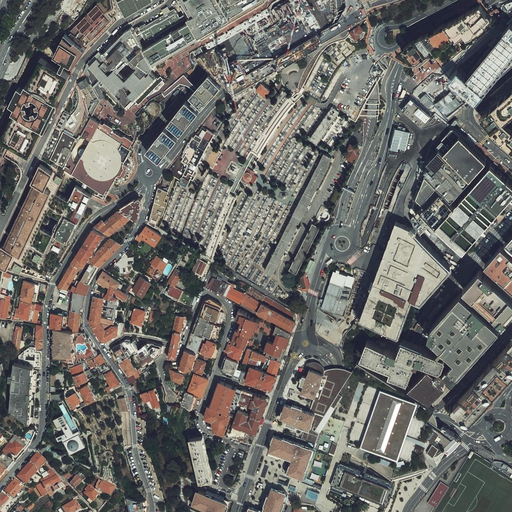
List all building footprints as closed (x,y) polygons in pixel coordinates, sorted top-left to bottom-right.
[(133,29),(91,67),(130,108),(160,81),(153,74),(156,67),(268,1),(267,0),(178,0),(186,14),(179,18),(174,9),(135,32),(133,29)] [(123,0),(118,3),(125,16),(150,0),(123,0)] [(481,3),(445,23),(455,34),(457,37),(467,32),(470,35),(483,27),(493,16),(481,3)] [(78,26),(81,31),(94,44),(115,21),(98,4),(78,26)] [(426,53),(416,61),(420,67),(435,54),(438,56),(438,58),(444,65),(499,17),(496,12),(493,16),(483,27),(470,35),(467,32),(457,37),(455,34),(435,51),(426,53)] [(511,19),(511,20),(467,75),(458,67),(450,77),(477,99),(511,56),(511,19)] [(417,37),(404,47),(405,49),(405,51),(413,61),(415,60),(416,61),(426,53),(435,51),(455,34),(445,23),(417,37)] [(359,25),(348,33),(355,42),(360,37),(359,36),(364,31),(359,25)] [(89,51),(94,44),(81,31),(79,37),(72,33),(69,37),(89,51)] [(65,62),(61,69),(70,74),(74,67),(76,68),(89,51),(69,37),(66,35),(55,57),(65,62)] [(353,52),(343,41),(320,58),(304,91),(322,99),(336,73),(353,52)] [(61,69),(42,59),(27,87),(24,93),(19,90),(11,107),(16,109),(0,140),(0,142),(30,157),(72,75),(70,74),(61,69)] [(197,90),(188,99),(200,110),(221,86),(210,77),(197,90)] [(85,88),(90,83),(87,79),(79,85),(87,95),(83,98),(87,103),(94,97),(90,91),(88,92),(85,88)] [(272,91),(262,84),(257,90),(266,98),(272,91)] [(511,125),(511,89),(492,107),(511,125)] [(402,109),(423,127),(432,115),(411,97),(402,109)] [(296,103),(289,98),(251,153),(259,156),(296,103)] [(146,109),(152,114),(159,108),(153,102),(146,109)] [(185,103),(165,127),(179,139),(199,114),(185,103)] [(511,125),(492,107),(481,117),(492,131),(511,147),(511,125)] [(320,145),(341,114),(331,109),(311,139),(320,145)] [(103,123),(91,117),(82,134),(92,139),(74,173),(108,191),(119,171),(124,174),(131,161),(126,159),(134,144),(132,143),(135,136),(127,132),(123,133),(114,128),(114,126),(105,121),(103,123)] [(216,135),(204,126),(195,136),(181,157),(184,158),(182,162),(188,165),(182,181),(180,184),(188,188),(216,135)] [(410,131),(395,127),(390,148),(398,150),(399,147),(406,149),(410,131)] [(432,166),(425,173),(454,197),(488,159),(452,128),(436,146),(439,148),(427,161),(432,166)] [(76,138),(63,132),(50,160),(63,166),(76,138)] [(177,143),(164,132),(147,154),(160,164),(177,143)] [(354,162),(360,146),(351,143),(345,159),(354,162)] [(334,158),(324,154),(265,273),(274,278),(334,158)] [(61,176),(38,162),(35,168),(38,169),(32,183),(34,184),(22,210),(4,248),(2,247),(0,251),(0,266),(21,273),(23,270),(21,269),(24,262),(48,274),(55,260),(57,261),(62,250),(27,235),(35,217),(33,215),(49,179),(57,182),(61,176)] [(456,203),(425,176),(417,197),(424,203),(418,210),(464,249),(511,195),(511,181),(491,163),(456,203)] [(256,174),(247,169),(241,181),(250,186),(256,174)] [(94,195),(61,176),(57,182),(49,179),(33,215),(35,217),(27,235),(62,250),(66,241),(69,242),(70,239),(68,238),(73,229),(75,230),(77,226),(79,227),(94,195)] [(171,192),(160,188),(151,223),(158,226),(162,216),(164,217),(171,201),(167,201),(171,192)] [(237,199),(231,195),(207,256),(213,261),(237,199)] [(138,199),(120,210),(131,216),(137,220),(143,201),(141,199),(138,199)] [(123,223),(131,216),(120,210),(106,222),(103,220),(97,226),(110,234),(113,231),(123,223)] [(325,210),(321,219),(327,222),(331,212),(325,210)] [(299,274),(319,226),(310,222),(290,270),(299,274)] [(125,225),(123,223),(113,231),(116,233),(125,225)] [(413,229),(400,224),(365,321),(403,335),(416,299),(425,302),(456,269),(413,229)] [(163,235),(147,226),(143,230),(140,236),(139,235),(137,238),(141,241),(144,238),(156,246),(163,235)] [(106,238),(108,235),(94,228),(83,246),(76,256),(87,261),(103,236),(106,238)] [(100,267),(122,244),(113,238),(100,251),(89,262),(90,262),(100,267)] [(511,248),(505,242),(489,260),(511,281),(511,248)] [(87,261),(76,256),(73,262),(62,280),(58,287),(62,288),(67,289),(81,265),(84,266),(87,261)] [(158,270),(162,273),(169,260),(165,258),(163,259),(158,256),(153,264),(159,268),(158,270)] [(196,273),(202,261),(199,259),(193,271),(196,273)] [(310,260),(305,271),(312,274),(317,263),(310,260)] [(209,264),(202,261),(196,273),(195,275),(202,279),(209,264)] [(90,284),(100,267),(90,262),(80,281),(90,284)] [(511,317),(511,291),(485,267),(468,286),(509,321),(511,317)] [(183,272),(176,269),(172,277),(168,283),(172,285),(184,290),(185,290),(190,280),(181,276),(183,272)] [(214,277),(209,275),(205,283),(205,284),(227,295),(231,286),(232,283),(228,280),(230,277),(219,270),(214,277)] [(303,271),(295,289),(303,292),(307,292),(309,287),(306,273),(303,271)] [(334,271),(322,309),(343,316),(355,278),(334,271)] [(104,272),(98,281),(103,284),(102,286),(105,287),(106,286),(110,288),(111,283),(115,286),(118,288),(119,286),(121,283),(104,272)] [(148,282),(141,277),(133,290),(143,296),(150,285),(147,283),(148,282)] [(35,291),(47,293),(48,289),(49,285),(36,281),(36,284),(25,280),(21,299),(33,301),(35,291)] [(90,286),(89,286),(80,282),(76,292),(85,294),(87,295),(90,286)] [(111,283),(110,288),(108,294),(106,299),(101,298),(103,294),(95,291),(93,305),(91,315),(115,320),(116,321),(116,319),(115,318),(114,318),(116,302),(112,301),(113,296),(115,286),(111,283)] [(184,290),(172,285),(168,293),(180,299),(184,290)] [(236,289),(231,286),(227,295),(241,302),(241,300),(243,301),(246,296),(244,295),(245,293),(236,289)] [(131,296),(125,292),(121,289),(118,288),(116,290),(119,292),(117,294),(126,299),(124,302),(126,304),(131,296)] [(265,298),(249,289),(246,296),(243,301),(241,305),(246,308),(257,313),(265,298)] [(191,306),(196,296),(185,290),(180,302),(191,306)] [(504,325),(465,290),(429,329),(459,357),(448,368),(457,377),(504,325)] [(69,326),(69,330),(78,332),(81,316),(81,312),(82,307),(83,308),(85,294),(76,292),(75,291),(74,299),(73,304),(72,311),(71,311),(71,313),(69,326)] [(6,297),(2,318),(8,319),(11,298),(6,297)] [(200,313),(223,321),(226,312),(222,305),(211,298),(206,300),(200,313)] [(298,319),(265,298),(257,313),(264,317),(286,328),(288,326),(293,329),(298,319)] [(31,308),(32,303),(21,301),(19,308),(17,308),(15,317),(19,317),(21,310),(25,311),(26,307),(31,308)] [(264,317),(257,313),(246,308),(241,305),(239,304),(235,315),(234,319),(239,320),(236,329),(235,328),(231,342),(249,348),(254,349),(256,350),(283,359),(292,331),(286,328),(264,317)] [(19,317),(20,317),(29,319),(31,308),(26,307),(25,311),(21,310),(19,317)] [(146,311),(135,308),(132,322),(142,325),(146,311)] [(152,311),(149,322),(152,323),(159,312),(152,311)] [(51,314),(51,328),(52,328),(54,328),(66,330),(67,326),(68,316),(53,314),(51,314)] [(200,314),(192,332),(204,336),(206,336),(221,342),(225,323),(200,314)] [(115,320),(91,315),(91,316),(90,322),(95,331),(101,341),(106,341),(118,334),(119,326),(114,326),(115,320)] [(174,330),(181,333),(184,333),(190,317),(177,315),(174,330)] [(43,327),(36,326),(36,344),(30,343),(30,346),(42,347),(43,327)] [(23,328),(16,327),(13,347),(19,348),(23,328)] [(66,330),(54,328),(54,358),(60,358),(61,367),(66,367),(71,367),(87,360),(96,356),(83,334),(83,332),(78,332),(69,330),(66,330)] [(174,330),(172,340),(172,343),(169,358),(173,358),(176,357),(181,333),(174,330)] [(97,355),(83,332),(83,334),(96,356),(97,355)] [(192,332),(186,349),(197,353),(198,353),(204,336),(192,332)] [(135,336),(133,335),(129,338),(131,339),(132,341),(138,350),(143,347),(139,340),(135,336)] [(418,361),(440,369),(445,367),(448,358),(446,355),(403,339),(398,352),(367,340),(360,359),(391,371),(388,377),(408,385),(418,361)] [(119,357),(121,360),(130,355),(134,353),(143,368),(165,350),(166,346),(165,345),(139,340),(143,347),(138,350),(132,341),(124,341),(113,348),(116,352),(119,357)] [(212,359),(216,360),(219,348),(216,347),(217,343),(208,340),(207,344),(204,343),(201,353),(207,355),(208,354),(213,356),(212,359)] [(511,340),(451,409),(450,411),(467,426),(469,426),(477,417),(506,385),(510,380),(511,377),(511,340)] [(243,349),(229,344),(227,351),(229,352),(228,357),(239,361),(243,349)] [(38,367),(42,367),(42,347),(30,346),(30,349),(28,349),(27,357),(36,357),(35,367),(38,367)] [(251,357),(254,349),(249,348),(244,362),(249,364),(251,357)] [(186,349),(180,367),(184,368),(187,369),(191,371),(197,353),(186,349)] [(280,367),(283,359),(256,350),(254,349),(251,357),(259,359),(260,360),(260,358),(267,360),(266,362),(270,363),(280,367)] [(106,362),(101,355),(88,362),(90,367),(89,368),(89,370),(96,367),(106,362)] [(232,376),(244,379),(247,370),(238,367),(240,361),(239,361),(228,357),(226,356),(222,367),(222,369),(223,372),(224,373),(232,376)] [(259,359),(251,357),(249,364),(251,365),(256,367),(259,359)] [(122,363),(130,376),(127,378),(129,382),(135,379),(132,375),(134,374),(136,377),(140,374),(130,358),(122,363)] [(198,359),(193,372),(196,373),(203,375),(207,363),(198,359)] [(111,369),(106,362),(96,367),(101,374),(111,369)] [(278,374),(280,367),(270,363),(266,362),(263,369),(278,374)] [(301,393),(316,398),(325,372),(325,371),(325,368),(323,366),(319,363),(316,362),(311,362),(307,364),(300,385),(304,386),(301,393)] [(13,363),(11,412),(32,425),(34,366),(33,366),(13,363)] [(310,431),(305,445),(315,448),(307,470),(306,469),(303,478),(288,472),(291,464),(293,465),(295,460),(287,458),(281,477),(289,480),(288,484),(279,481),(277,489),(273,488),(270,495),(269,495),(265,506),(266,506),(263,511),(259,511),(260,510),(251,507),(248,511),(282,511),(290,489),(320,499),(318,509),(319,511),(391,511),(402,483),(419,479),(423,475),(422,472),(436,466),(437,464),(439,462),(446,454),(448,455),(461,443),(461,440),(454,436),(455,435),(444,428),(440,427),(430,421),(434,415),(435,413),(360,363),(355,372),(351,371),(347,369),(345,369),(341,368),(337,369),(333,369),(330,370),(325,372),(316,398),(311,412),(316,414),(310,431)] [(73,377),(85,372),(81,364),(70,369),(73,377)] [(273,387),(278,374),(263,369),(258,367),(256,367),(251,365),(246,380),(270,388),(273,387)] [(184,368),(180,367),(178,372),(170,369),(172,379),(182,383),(187,369),(184,368)] [(435,374),(428,369),(408,391),(430,405),(446,385),(442,382),(447,376),(439,370),(435,374)] [(92,377),(89,370),(85,372),(73,377),(76,385),(88,380),(88,379),(92,377)] [(122,385),(113,370),(99,378),(100,380),(103,378),(105,377),(106,376),(109,383),(111,386),(106,388),(109,393),(113,390),(121,386),(122,385)] [(188,391),(203,396),(209,378),(194,373),(188,391)] [(220,381),(212,406),(229,413),(238,387),(220,381)] [(89,384),(78,390),(79,391),(85,403),(87,405),(97,400),(94,396),(95,395),(90,386),(89,384)] [(124,390),(121,386),(113,390),(115,395),(124,390)] [(256,393),(243,389),(236,408),(239,409),(248,412),(253,397),(255,398),(256,393)] [(151,402),(154,409),(160,406),(158,400),(158,399),(159,399),(156,390),(148,393),(148,392),(141,395),(144,405),(151,402)] [(194,402),(200,404),(203,397),(186,391),(181,404),(191,408),(194,402)] [(267,396),(256,393),(255,398),(253,397),(248,412),(262,418),(269,400),(267,396)] [(80,402),(74,394),(67,398),(73,407),(80,402)] [(117,400),(121,413),(129,411),(125,398),(117,400)] [(298,426),(310,431),(316,414),(311,412),(303,410),(304,408),(293,404),(292,406),(286,404),(281,418),(288,420),(287,424),(297,428),(298,426)] [(58,407),(63,415),(67,413),(62,405),(58,407)] [(173,406),(169,405),(165,407),(164,413),(172,415),(173,406)] [(212,406),(209,405),(205,418),(213,421),(214,430),(225,434),(232,414),(229,413),(218,409),(217,408),(212,406)] [(228,431),(226,436),(240,436),(247,436),(250,436),(252,431),(257,433),(261,423),(262,418),(248,412),(239,409),(233,429),(231,432),(228,431)] [(63,440),(71,455),(84,448),(77,436),(79,434),(81,434),(79,430),(78,431),(75,427),(67,413),(63,415),(54,421),(58,429),(62,427),(66,433),(57,438),(59,442),(63,440)] [(77,436),(84,448),(86,446),(79,434),(77,436)] [(282,456),(287,458),(295,460),(293,465),(291,464),(288,472),(303,478),(306,469),(307,470),(315,448),(305,445),(284,438),(283,439),(276,436),(271,451),(282,455),(282,456)] [(20,443),(14,438),(5,447),(16,456),(21,450),(24,452),(27,449),(20,443)] [(24,438),(20,443),(27,449),(31,444),(24,438)] [(210,481),(201,438),(192,440),(196,457),(194,457),(195,459),(194,460),(196,466),(198,466),(202,483),(210,481)] [(0,463),(7,469),(13,461),(3,453),(0,457),(0,463)] [(24,485),(45,462),(37,455),(17,478),(24,485)] [(511,469),(508,467),(502,464),(493,462),(492,463),(490,466),(511,479),(511,469)] [(44,482),(56,476),(46,465),(45,466),(49,470),(47,473),(49,476),(42,479),(44,482)] [(79,473),(76,476),(81,482),(85,479),(79,473)] [(76,476),(75,476),(71,479),(72,480),(69,483),(73,487),(75,485),(77,486),(81,482),(76,476)] [(99,478),(96,476),(87,486),(90,489),(99,478)] [(48,488),(61,481),(57,477),(42,484),(47,494),(50,493),(48,488)] [(108,497),(116,488),(102,480),(101,482),(102,483),(101,485),(97,483),(94,489),(108,497)] [(428,502),(436,507),(449,486),(441,481),(428,502)] [(13,499),(20,490),(12,483),(5,492),(13,499)] [(47,494),(42,484),(41,483),(36,486),(41,497),(47,494)] [(63,491),(69,488),(63,483),(51,489),(54,493),(62,488),(63,491)] [(90,489),(87,486),(86,487),(84,490),(85,491),(83,493),(88,499),(86,501),(89,503),(97,495),(90,489)] [(204,511),(224,511),(229,498),(198,488),(192,505),(205,509),(204,511)] [(0,508),(8,499),(5,496),(1,500),(0,501),(0,508)] [(144,506),(144,500),(135,500),(127,497),(130,511),(128,511),(143,511),(144,510),(144,506)] [(0,511),(5,511),(6,511),(13,504),(10,501),(0,511)] [(63,511),(75,511),(80,509),(74,501),(62,509),(63,511)] [(23,510),(25,511),(34,505),(32,503),(23,510)]
